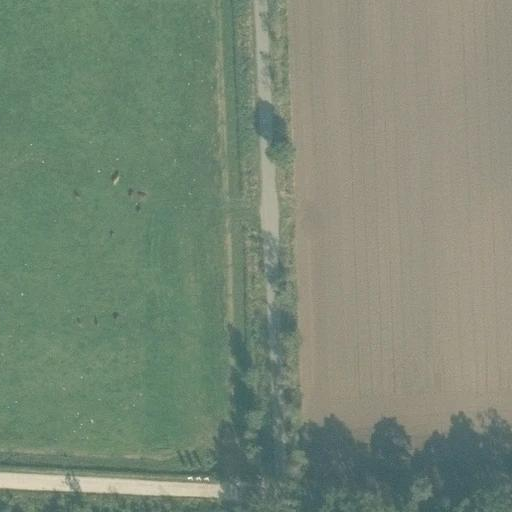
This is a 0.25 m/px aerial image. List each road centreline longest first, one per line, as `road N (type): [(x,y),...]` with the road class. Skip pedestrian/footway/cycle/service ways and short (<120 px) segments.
road 1 (unclassified): [(282,511),(259,0)]
road 2 (track): [(281,494),(0,479)]
